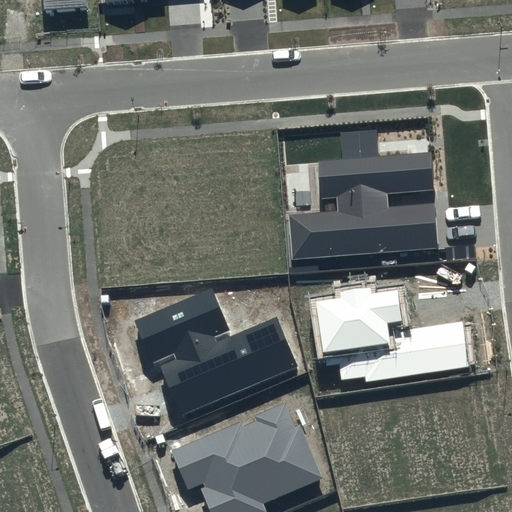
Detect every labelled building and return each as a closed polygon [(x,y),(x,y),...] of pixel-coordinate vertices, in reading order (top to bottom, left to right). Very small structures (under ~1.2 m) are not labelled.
[(41,0),(42,9),(86,7),(85,0),(41,0)] [(343,159),(319,161),(321,199),(337,197),(338,211),(289,214),(292,258),(438,247),(435,203),(389,206),(388,194),(433,190),(431,153),(378,156),(376,130),(341,132),(343,159)] [(340,297),(316,301),(325,364),(341,362),(344,378),(365,375),(366,381),(471,367),(464,320),(390,330),(389,323),(402,321),(397,289),(372,292),(371,287),(339,291),(340,297)] [(212,288),(134,321),(152,363),(174,354),(176,359),(161,366),(181,415),(299,366),(278,316),(217,342),(215,337),(230,330),(212,288)] [(454,384),(377,396),(384,438),(324,447),(332,495),(450,476),(444,438),(462,435),(454,384)] [(285,403),(171,450),(188,490),(200,485),(211,511),(266,511),(263,503),(323,479),(300,424),(295,426),(285,403)]
